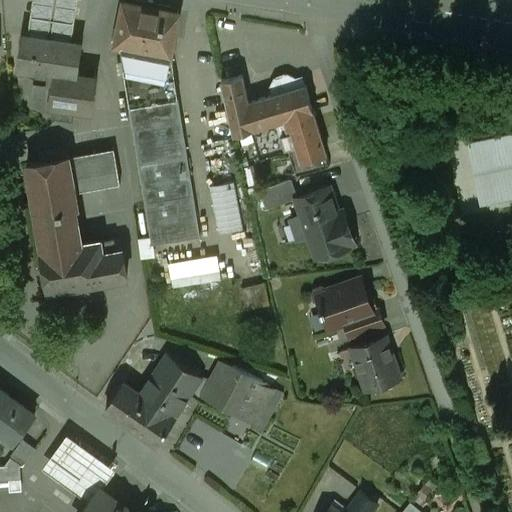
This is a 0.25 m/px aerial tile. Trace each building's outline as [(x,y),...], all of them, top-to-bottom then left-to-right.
[(181,12),(124,0),(115,45),(120,46),(172,57),(181,12)] [(82,43),(23,34),(23,36),(19,65),(38,68),(35,89),(44,90),(46,80),(54,81),(56,82),(57,72),(78,75),(78,74),(82,43)] [(172,57),(120,46),(152,244),(201,236),(172,57)] [(97,77),(78,74),(78,75),(57,72),(56,82),(54,81),(50,103),(55,104),(74,107),(93,110),(97,77)] [(295,80),(288,75),(275,79),(271,87),(274,95),(248,103),(245,86),(242,75),(222,79),(235,135),(276,122),(284,151),(289,150),(293,164),(326,154),(306,85),(298,88),(295,80)] [(74,107),(55,104),(52,118),(72,121),(74,107)] [(511,132),(469,142),(481,204),(511,197),(511,132)] [(114,148),(93,151),(99,187),(120,183),(114,148)] [(326,154),(293,164),(296,175),(330,166),(326,154)] [(69,156),(27,163),(49,289),(127,276),(122,249),(117,250),(114,237),(82,242),(76,206),(78,206),(69,156)] [(291,179),(260,190),(267,209),(278,205),(276,199),(296,193),(291,179)] [(329,186),(297,198),(317,255),(356,242),(348,221),(343,223),(329,186)] [(245,285),(250,307),(273,302),(268,279),(245,285)] [(354,280),(328,289),(322,286),(316,288),(313,294),(315,300),(321,303),(323,309),(322,309),(323,312),(324,312),(330,328),(345,322),(373,313),(373,310),(362,279),(354,280)] [(373,313),(345,322),(350,336),(384,325),(378,308),(373,310),(373,313)] [(386,335),(352,346),(366,389),(401,378),(386,335)] [(167,352),(140,393),(123,382),(106,408),(157,443),(191,394),(192,393),(190,392),(201,375),(167,352)] [(233,364),(223,360),(213,379),(205,394),(206,395),(244,415),(261,383),(263,380),(233,364)] [(213,379),(201,375),(190,392),(192,393),(191,394),(203,400),(206,395),(205,394),(213,379)] [(261,383),(244,415),(254,421),(273,387),(261,383)] [(254,421),(251,426),(260,431),(281,392),(273,387),(254,421)] [(35,413),(2,388),(0,391),(0,431),(14,442),(35,413)] [(116,469),(68,433),(43,467),(91,502),(116,469)] [(23,439),(5,464),(0,464),(0,479),(21,478),(20,465),(23,465),(35,448),(23,439)] [(133,511),(103,490),(86,511),(133,511)] [(362,491),(345,511),(371,511),(378,503),(362,491)] [(422,511),(411,503),(403,511),(422,511)]
